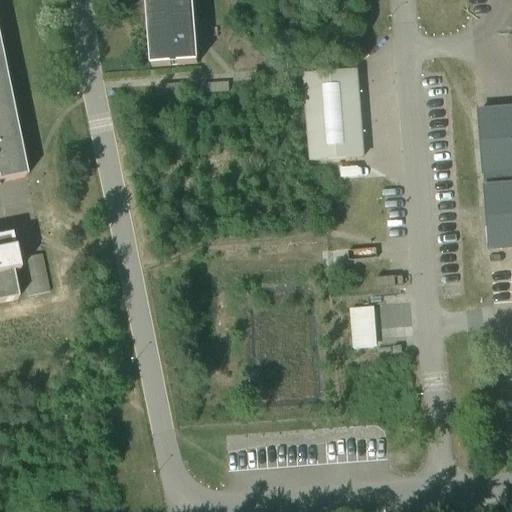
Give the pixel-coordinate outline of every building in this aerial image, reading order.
[(197,65),(195,40),(192,0),(145,0),(151,69),(197,65)] [(0,183),(25,178),(0,56),(0,183)] [(362,159),(356,73),(304,77),(311,163),(362,159)] [(511,111),(478,114),(483,176),(485,176),(485,174),(511,171),(511,111)] [(511,171),(485,174),(485,176),(486,189),(484,189),(488,251),(511,249),(511,171)] [(0,303),(16,301),(11,274),(18,273),(13,249),(10,250),(8,239),(0,240),(0,303)] [(19,260),(27,298),(48,293),(40,255),(19,260)]
